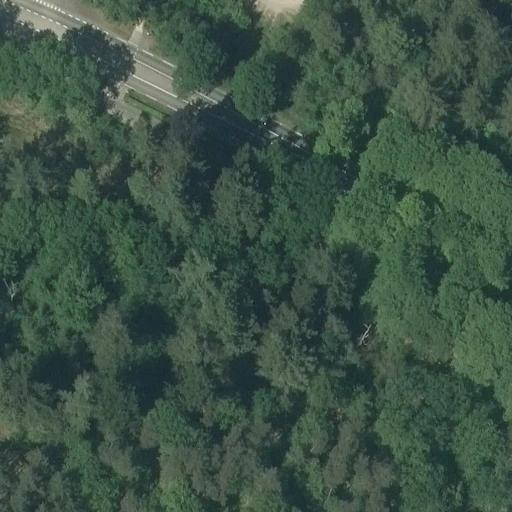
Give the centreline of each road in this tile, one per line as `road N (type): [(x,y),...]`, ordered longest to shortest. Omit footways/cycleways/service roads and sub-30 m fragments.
road 1 (primary): [(511,266),(0,3)]
road 2 (unknown): [(367,511),(351,423),(0,447)]
